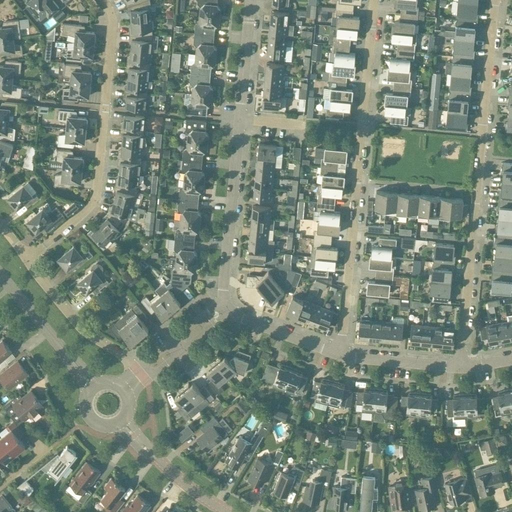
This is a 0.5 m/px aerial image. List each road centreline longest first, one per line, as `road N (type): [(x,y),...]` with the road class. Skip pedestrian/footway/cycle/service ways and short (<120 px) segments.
road 1 (residential): [(459,366),(495,0)]
road 2 (residential): [(340,355),(373,0)]
road 3 (residential): [(27,258),(93,202),(112,25),(100,0)]
road 4 (residential): [(222,300),(238,120)]
road 5 (residential): [(135,371),(85,333),(27,258)]
road 6 (residential): [(238,120),(250,0)]
